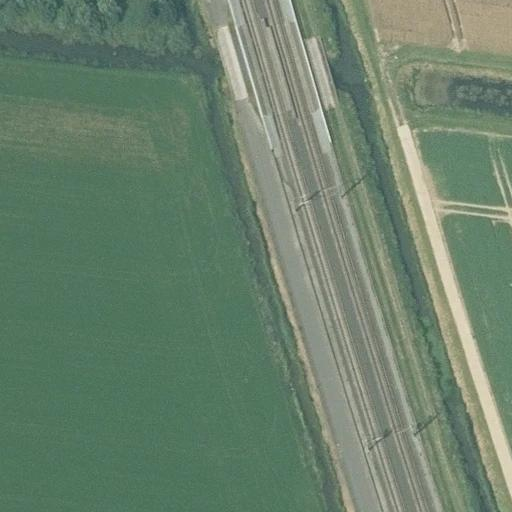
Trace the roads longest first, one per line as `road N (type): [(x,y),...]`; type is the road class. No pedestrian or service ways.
road 1 (track): [(511,483),(355,0)]
road 2 (track): [(330,109),(453,511)]
